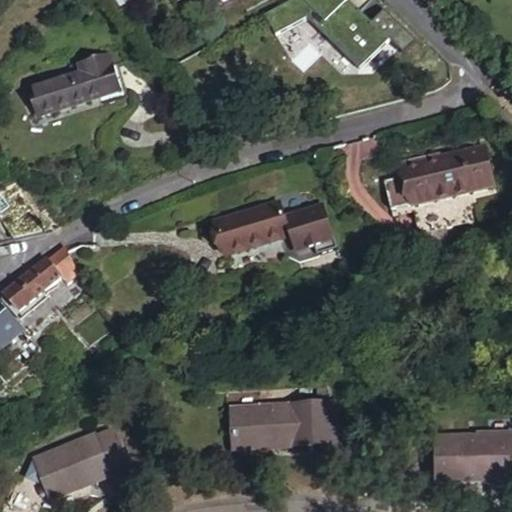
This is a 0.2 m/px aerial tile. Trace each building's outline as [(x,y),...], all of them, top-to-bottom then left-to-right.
[(350,0),(295,0),(270,15),(280,34),(311,18),(361,70),(390,42),(363,13),(361,15),(350,4),(352,2),(350,0)] [(61,78),(34,83),(39,109),(86,100),(87,108),(107,104),(98,59),(58,67),(61,78)] [(39,109),(34,83),(14,87),(18,113),(39,109)] [(492,178),(479,142),(437,156),(436,150),(399,164),(414,206),(492,178)] [(209,221),(219,254),(220,259),(287,238),(291,254),(310,249),(311,256),(329,249),(316,203),(280,215),(276,200),(209,221)] [(13,210),(1,218),(8,228),(21,219),(13,210)] [(73,274),(62,251),(55,258),(48,264),(40,267),(4,297),(19,314),(59,277),(64,282),(73,274)] [(76,286),(66,294),(72,301),(81,292),(76,286)] [(0,350),(23,329),(0,303),(0,350)] [(35,374),(49,360),(48,358),(33,341),(18,355),(35,374)] [(332,393),(307,396),(310,436),(322,435),(333,416),(332,393)] [(310,436),(307,396),(238,401),(241,441),(310,436)] [(241,441),(238,401),(230,402),(232,441),(241,441)] [(335,434),(333,416),(322,435),(335,434)] [(435,431),(437,471),(511,467),(511,446),(511,428),(435,431)] [(107,474),(115,497),(136,489),(118,443),(112,445),(108,431),(92,437),(91,434),(31,457),(32,460),(22,483),(45,493),(46,497),(107,474)]
